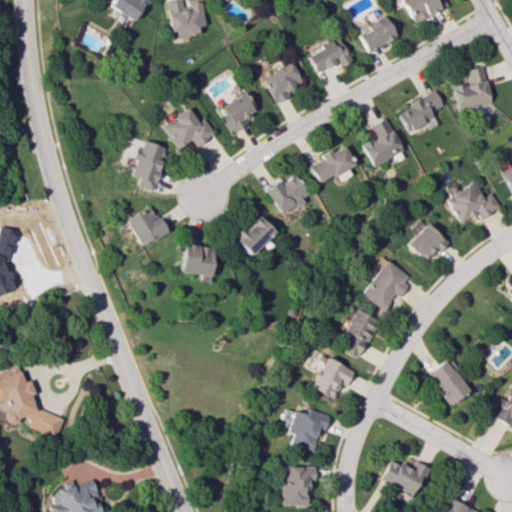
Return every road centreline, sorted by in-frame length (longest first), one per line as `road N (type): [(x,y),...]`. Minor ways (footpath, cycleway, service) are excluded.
road 1 (residential): [(21,0),(49,164),(179,511)]
road 2 (residential): [(491,18),(197,195)]
road 3 (residential): [(511,237),(468,269),(411,333),(352,439),(343,511)]
road 4 (residential): [(371,401),(510,476)]
